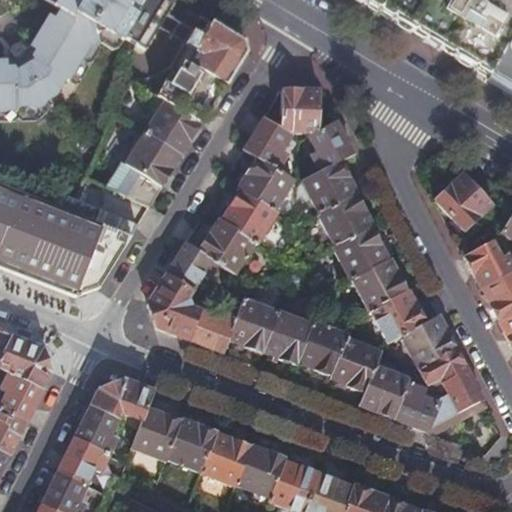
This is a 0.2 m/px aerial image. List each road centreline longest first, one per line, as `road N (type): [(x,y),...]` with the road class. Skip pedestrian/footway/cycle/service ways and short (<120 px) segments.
road 1 (residential): [(511,489),(491,494),(99,335)]
road 2 (residential): [(99,335),(294,18)]
road 3 (residential): [(410,92),(385,147),(391,168),(511,391)]
road 4 (residential): [(5,511),(99,335)]
road 5 (tertiary): [(294,18),(410,92)]
